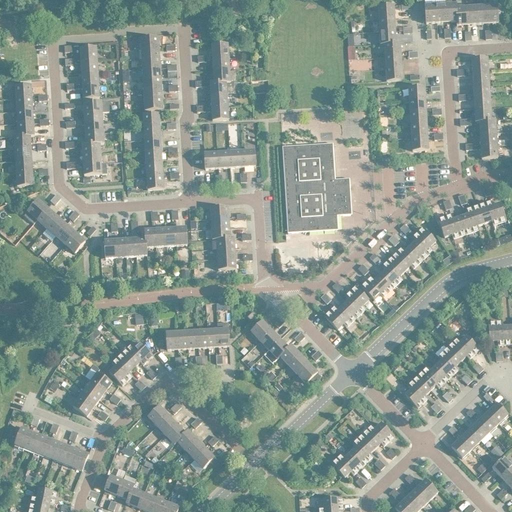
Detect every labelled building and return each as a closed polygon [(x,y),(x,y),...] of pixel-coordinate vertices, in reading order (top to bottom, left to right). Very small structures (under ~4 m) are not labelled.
[(454,20),(459,20),(460,20),(459,6),(459,2),(448,3),(450,20),(454,20)] [(434,22),(439,21),(438,3),(428,4),(429,22),(430,22),(430,21),(433,21),(434,22)] [(445,20),(450,20),(448,3),(438,3),(439,21),(445,21),(445,20)] [(500,3),(489,4),(490,21),(495,21),(495,22),(501,21),(500,3)] [(381,13),(381,18),(397,17),(397,4),(381,5),(381,7),(380,7),(380,13),(381,13)] [(489,4),(479,5),(480,23),(486,22),(490,21),(489,4)] [(460,20),(459,20),(459,24),(466,24),(466,23),(470,23),(469,5),(459,6),(460,20)] [(479,5),(469,5),(470,23),(474,22),(475,23),(480,23),(479,5)] [(382,26),(382,30),(398,29),(397,17),(381,18),(382,19),(381,19),(381,26),(382,26)] [(383,43),(387,43),(387,42),(399,42),(399,41),(398,29),(382,30),(382,31),(381,32),(382,38),(383,38),(383,43)] [(143,37),(144,48),(161,47),(161,42),(162,42),(161,36),(143,37)] [(387,50),(388,55),(404,54),(403,41),(399,41),(399,42),(387,42),(387,43),(387,44),(386,44),(386,50),(387,50)] [(215,44),(215,57),(231,56),(231,55),(232,55),(232,48),(231,48),(231,43),(215,44)] [(83,47),(84,60),(100,59),(100,58),(101,58),(100,51),(99,51),(99,46),(83,47)] [(144,48),(145,58),(162,57),(162,51),(161,51),(161,47),(144,48)] [(388,63),(389,67),(405,66),(404,54),(388,55),(388,56),(387,56),(387,63),(388,63)] [(215,57),(216,69),(232,68),(232,67),(233,67),(233,60),(232,60),(231,56),(215,57)] [(145,58),(145,68),(162,67),(162,63),(163,63),(162,57),(145,58)] [(474,58),(475,71),(491,70),(491,69),(492,69),(492,62),(491,62),(490,57),(474,58)] [(84,60),(85,72),(101,71),(101,70),(102,70),(101,63),(100,63),(100,59),(84,60)] [(405,66),(389,67),(389,68),(388,68),(388,75),(389,75),(389,80),(405,79),(405,66)] [(145,68),(146,78),(164,77),(163,72),(162,67),(145,68)] [(216,69),(217,81),(229,81),(233,81),(233,79),(234,79),(233,73),(232,73),(232,68),(216,69)] [(475,71),(476,83),(492,82),(492,81),(493,81),(492,74),(491,74),(491,70),(475,71)] [(85,72),(85,84),(101,83),(101,82),(102,82),(102,76),(101,76),(101,71),(85,72)] [(146,78),(146,89),(164,87),(163,83),(164,83),(164,77),(146,78)] [(213,81),(214,94),(230,93),(230,92),(231,92),(230,85),(229,85),(229,81),(217,81),(213,81)] [(476,83),(476,95),(493,94),(492,93),(494,93),(493,87),(492,87),(492,82),(476,83)] [(101,83),(85,84),(86,97),(102,96),(102,95),(103,95),(103,88),(102,88),(101,83)] [(18,93),(19,98),(35,97),(34,84),(18,85),(18,86),(17,86),(17,93),(18,93)] [(412,95),(412,100),(428,99),(427,86),(411,87),(411,88),(410,88),(411,95),(412,95)] [(146,89),(147,99),(165,98),(165,92),(164,92),(164,87),(146,89)] [(214,94),(214,106),(230,105),(231,104),(231,98),(230,98),(230,93),(214,94)] [(476,95),(477,108),(493,107),(493,106),(494,106),(494,100),(493,100),(493,94),(476,95)] [(19,105),(19,110),(35,109),(35,97),(19,98),(19,99),(18,99),(18,105),(19,105)] [(165,98),(147,99),(148,109),(166,108),(166,107),(165,107),(164,104),(165,104),(165,98)] [(412,107),(413,112),(429,111),(428,99),(412,100),(412,101),(411,101),(411,107),(412,107)] [(87,106),(87,112),(105,111),(104,100),(86,101),(86,103),(87,103),(87,106)] [(230,105),(214,106),(215,119),(231,118),(231,117),(232,117),(232,110),(231,110),(230,105)] [(478,121),(482,120),(494,119),(494,118),(495,118),(495,112),(494,112),(493,107),(477,108),(478,121)] [(20,118),(20,122),(36,122),(35,109),(19,110),(19,111),(18,111),(19,118),(20,118)] [(88,118),(88,122),(106,121),(105,111),(87,112),(87,118),(88,118)] [(413,120),(414,124),(430,123),(429,111),(413,112),(413,113),(412,113),(412,120),(413,120)] [(146,122),(147,126),(163,125),(162,113),(146,114),(146,115),(145,115),(145,122),(146,122)] [(482,120),(483,132),(499,131),(499,130),(500,130),(499,124),(498,124),(498,119),(494,119),(482,120)] [(88,127),(88,132),(106,131),(106,121),(88,122),(89,127),(88,127)] [(21,130),(21,134),(21,135),(33,134),(33,135),(37,134),(36,122),(20,122),(20,124),(19,124),(20,130),(21,130)] [(230,123),(219,123),(219,131),(225,131),(225,129),(230,128),(230,123)] [(414,132),(414,137),(430,136),(430,123),(414,124),(414,125),(413,125),(413,132),(414,132)] [(147,134),(147,139),(163,138),(163,125),(147,126),(147,127),(146,128),(146,134),(147,134)] [(89,142),(89,143),(103,142),(107,142),(106,131),(88,132),(89,138),(90,142),(89,142)] [(483,132),(483,145),(500,144),(499,143),(500,143),(500,136),(499,136),(499,131),(483,132)] [(17,143),(18,147),(34,147),(33,135),(33,134),(21,135),(21,134),(17,135),(17,136),(16,136),(16,143),(17,143)] [(430,136),(414,137),(414,138),(413,138),(414,144),(415,144),(415,150),(431,149),(430,136)] [(148,146),(148,151),(164,150),(163,138),(147,139),(147,140),(146,140),(147,147),(148,146)] [(85,147),(85,153),(103,152),(103,142),(89,143),(89,142),(85,142),(85,144),(86,144),(86,147),(85,147)] [(354,213),(352,177),(338,178),(336,157),(337,156),(336,156),(336,143),(336,142),(335,142),(322,143),(321,143),(300,144),(299,144),(286,145),(285,145),(285,146),(286,159),(286,160),(287,181),(287,182),(288,195),(288,196),(289,217),(289,218),(290,231),(290,232),(291,232),(304,231),(305,231),(326,229),(326,230),(327,230),(327,229),(340,229),(341,229),(341,228),(340,214),(354,213)] [(500,144),(483,145),(484,158),(500,157),(500,155),(501,155),(501,148),(500,148),(500,144)] [(18,155),(18,160),(34,159),(34,147),(18,147),(18,148),(17,149),(17,155),(18,155)] [(249,149),(245,150),(246,166),(258,165),(257,149),(256,149),(256,148),(249,148),(249,149)] [(224,151),(220,151),(221,167),(233,166),(232,150),(231,150),(231,149),(224,150),(224,151)] [(237,150),(232,150),(233,166),(246,166),(245,150),(244,150),(243,149),(237,149),(237,150)] [(149,159),(149,164),(165,163),(164,150),(148,151),(148,152),(147,152),(148,159),(149,159)] [(221,167),(220,151),(219,151),(219,150),(212,151),(212,152),(207,152),(208,168),(221,167)] [(87,159),(87,163),(104,162),(103,152),(85,153),(86,159),(87,159)] [(19,167),(19,172),(35,171),(34,159),(18,160),(18,161),(17,161),(18,168),(19,167)] [(104,162),(87,163),(87,168),(86,168),(87,174),(105,173),(104,162)] [(149,171),(150,176),(166,175),(165,163),(149,164),(149,165),(148,165),(148,171),(149,171)] [(35,171),(19,172),(19,173),(18,173),(18,180),(19,180),(20,185),(36,184),(35,171)] [(166,175),(150,176),(150,177),(149,177),(149,184),(150,184),(150,189),(166,188),(166,175)] [(37,215),(40,219),(51,207),(41,198),(31,210),(32,211),(31,212),(36,216),(37,215)] [(494,201),(481,205),(487,222),(494,220),(495,220),(492,213),(497,211),(495,204),(494,201)] [(495,220),(494,220),(496,224),(509,219),(503,202),(495,204),(497,211),(492,213),(495,220)] [(487,222),(481,205),(468,209),(470,213),(472,220),(477,218),(480,225),(487,222)] [(213,207),(214,218),(231,217),(230,212),(231,212),(231,206),(213,207)] [(46,224),(49,227),(60,215),(51,207),(40,219),(41,219),(40,220),(45,224),(46,224)] [(470,213),(463,215),(469,233),(481,229),(480,225),(477,218),(472,220),(470,213)] [(447,236),(454,234),(455,233),(453,227),(457,225),(455,218),(454,214),(441,219),(447,236)] [(55,232),(59,235),(69,223),(60,215),(49,227),(50,227),(49,228),(54,233),(55,232)] [(469,233),(463,215),(455,218),(457,225),(453,227),(455,233),(454,234),(456,237),(469,233)] [(214,218),(214,228),(232,227),(232,221),(231,221),(231,217),(214,218)] [(64,240),(68,243),(78,231),(69,223),(59,235),(59,236),(59,237),(64,241),(64,240)] [(89,231),(93,235),(99,228),(95,225),(89,231)] [(183,227),(178,227),(179,244),(190,244),(189,226),(183,226),(183,227)] [(162,228),(158,229),(159,246),(169,245),(168,227),(162,227),(162,228)] [(174,227),(168,227),(169,245),(179,244),(178,227),(174,228),(174,227)] [(215,239),(219,238),(233,237),(233,236),(232,236),(232,233),(233,233),(232,227),(214,228),(215,239)] [(415,237),(418,240),(419,239),(424,245),(427,241),(432,246),(438,241),(425,227),(415,237)] [(147,228),(148,236),(149,246),(159,246),(158,229),(154,229),(153,228),(147,228)] [(78,231),(68,243),(68,244),(68,245),(73,249),(77,252),(88,240),(78,231)] [(510,234),(500,237),(502,244),(511,240),(510,234)] [(142,238),(138,238),(139,255),(150,254),(149,246),(148,236),(142,237),(142,238)] [(219,238),(220,248),(237,247),(237,241),(236,241),(236,237),(237,237),(237,236),(233,236),(233,237),(219,238)] [(134,237),(128,238),(129,256),(139,255),(138,238),(134,238),(134,237)] [(118,239),(119,256),(129,256),(128,238),(122,238),(122,239),(118,239)] [(119,256),(118,239),(113,239),(107,239),(108,257),(119,256)] [(419,239),(418,240),(413,245),(426,258),(435,249),(432,246),(427,241),(424,245),(419,239)] [(413,264),(413,265),(416,268),(426,258),(413,245),(407,250),(412,256),(408,259),(413,264)] [(220,248),(220,258),(237,257),(237,253),(238,253),(237,247),(220,248)] [(405,247),(395,256),(408,270),(413,265),(413,264),(408,259),(412,256),(407,250),(405,247)] [(459,249),(453,251),(456,260),(463,257),(459,249)] [(408,270),(395,256),(385,266),(388,269),(388,268),(393,274),(397,270),(402,275),(408,270)] [(237,257),(220,258),(221,269),(239,268),(238,261),(237,257)] [(388,269),(382,274),(395,287),(405,278),(402,275),(397,270),(393,274),(388,268),(388,269)] [(192,269),(184,269),(184,277),(192,277),(192,269)] [(395,287),(382,274),(377,279),(382,285),(378,288),(383,293),(383,294),(386,297),(395,287)] [(377,279),(374,276),(364,286),(377,299),(383,294),(383,293),(378,288),(382,285),(377,279)] [(348,296),(351,298),(356,303),(360,300),(365,305),(371,299),(358,286),(348,296)] [(346,304),(358,317),(368,308),(365,305),(360,300),(356,303),(351,298),(346,304)] [(349,326),(358,317),(346,304),(340,309),(345,314),(341,318),(346,323),(349,326)] [(340,309),(337,306),(327,316),(340,329),(346,323),(341,318),(345,314),(340,309)] [(250,315),(254,319),(260,314),(256,310),(250,315)] [(145,312),(138,313),(138,323),(146,323),(145,312)] [(259,337),(262,340),(274,329),(265,319),(254,331),(254,332),(258,337),(259,337)] [(492,341),(500,340),(501,340),(500,333),(505,332),(505,325),(505,321),(491,322),(492,341)] [(511,343),(511,324),(505,325),(505,332),(500,333),(501,340),(500,340),(500,344),(511,343)] [(99,327),(94,331),(99,336),(103,332),(99,327)] [(231,327),(220,328),(221,345),(225,345),(232,345),(231,327)] [(210,328),(200,329),(201,346),(205,346),(205,347),(211,346),(210,328)] [(220,328),(210,328),(211,346),(217,346),(217,345),(221,345),(220,328)] [(200,329),(189,330),(191,348),(196,347),(196,346),(201,346),(200,329)] [(268,345),(271,349),(283,338),(274,329),(262,340),(263,341),(262,341),(267,346),(268,345)] [(180,347),(179,330),(169,331),(170,349),(176,349),(176,348),(180,347)] [(189,330),(179,330),(180,347),(185,347),(185,348),(191,348),(189,330)] [(469,335),(463,341),(468,346),(464,350),(469,355),(472,358),(482,348),(469,335)] [(280,358),(283,355),(282,355),(291,347),(291,346),(283,338),(271,349),(272,349),(271,350),(276,355),(276,354),(280,358)] [(460,338),(451,347),(463,360),(469,355),(464,350),(468,346),(463,341),(460,338)] [(143,341),(137,347),(142,352),(138,356),(143,361),(145,364),(155,354),(143,341)] [(134,344),(124,353),(137,366),(143,361),(138,356),(142,352),(137,347),(134,344)] [(288,361),(291,364),(303,353),(294,344),(291,346),(291,347),(282,355),(283,355),(283,356),(282,357),(287,361),(288,361)] [(441,356),(444,359),(449,364),(453,361),(458,366),(458,365),(463,360),(451,347),(441,356)] [(115,362),(117,365),(118,365),(123,370),(126,367),(131,372),(132,372),(137,366),(124,353),(115,362)] [(296,370),(300,373),(311,362),(303,353),(291,364),(292,365),(291,365),(296,370)] [(444,359),(438,364),(451,378),(461,368),(458,365),(458,366),(453,361),(449,364),(444,359)] [(311,362),(300,373),(300,374),(304,379),(305,379),(309,382),(320,371),(311,362)] [(96,363),(94,367),(100,371),(102,369),(96,363)] [(441,387),(451,378),(438,364),(433,369),(432,370),(437,375),(434,379),(439,384),(438,384),(441,387)] [(118,365),(117,365),(112,371),(124,384),(134,374),(132,372),(131,372),(126,367),(123,370),(118,365)] [(430,367),(420,376),(433,389),(438,384),(439,384),(434,379),(437,375),(432,370),(433,369),(430,367)] [(100,371),(93,380),(107,390),(110,386),(110,387),(114,382),(100,371)] [(273,371),(269,375),(273,380),(277,376),(273,371)] [(433,389),(420,376),(410,385),(413,388),(418,393),(422,389),(427,395),(428,394),(433,389)] [(93,380),(87,388),(102,398),(105,394),(105,393),(107,390),(93,380)] [(56,381),(52,386),(58,390),(61,384),(56,381)] [(87,388),(81,396),(95,406),(97,403),(98,403),(102,398),(87,388)] [(413,388),(407,394),(420,407),(430,397),(428,394),(427,395),(422,389),(418,393),(413,388)] [(495,398),(489,392),(486,395),(492,402),(495,398)] [(95,406),(81,396),(75,405),(89,415),(93,410),(92,410),(95,406)] [(499,402),(490,411),(501,423),(502,422),(502,423),(507,418),(507,417),(510,414),(499,402)] [(156,422),(159,425),(171,414),(162,405),(150,416),(151,417),(151,418),(155,422),(156,422)] [(490,411),(481,420),(492,431),(493,431),(498,427),(498,426),(501,423),(490,411)] [(165,431),(168,434),(179,423),(171,414),(159,425),(160,426),(159,427),(164,431),(165,431)] [(481,420),(472,428),(483,440),(484,439),(484,440),(489,435),(489,434),(492,431),(481,420)] [(383,422),(378,427),(377,428),(382,433),(379,437),(384,442),(383,442),(386,445),(396,435),(383,422)] [(177,443),(180,441),(179,440),(188,432),(179,423),(168,434),(169,435),(168,436),(172,440),(173,440),(177,443)] [(365,434),(378,447),(383,442),(384,442),(379,437),(382,433),(377,428),(378,427),(375,425),(365,434)] [(17,443),(27,447),(33,431),(29,429),(30,429),(24,426),(17,443)] [(472,428),(463,437),(474,448),(475,448),(480,444),(480,443),(483,440),(472,428)] [(185,446),(188,449),(199,438),(191,429),(188,432),(179,440),(180,441),(179,442),(184,447),(185,446)] [(27,447),(37,451),(43,434),(38,432),(38,433),(33,431),(27,447)] [(37,451),(46,454),(52,438),(48,437),(49,436),(43,434),(37,451)] [(355,443),(358,446),(363,451),(367,447),(372,453),(373,452),(378,447),(365,434),(355,443)] [(474,448),(463,437),(454,446),(465,457),(466,456),(467,457),(471,452),(474,448)] [(46,454),(56,458),(62,441),(57,439),(57,440),(52,438),(46,454)] [(193,455),(196,458),(208,447),(199,438),(188,449),(189,450),(188,451),(192,456),(193,455)] [(56,458),(65,462),(71,446),(67,444),(68,443),(62,441),(56,458)] [(499,444),(493,450),(500,457),(506,452),(499,444)] [(65,462),(75,466),(81,449),(76,447),(71,446),(65,462)] [(127,446),(125,451),(134,454),(136,449),(127,446)] [(358,446),(353,451),(366,465),(375,455),(373,452),(372,453),(367,447),(363,451),(358,446)] [(208,447),(196,458),(197,459),(196,460),(201,464),(202,464),(205,467),(217,456),(208,447)] [(81,449),(75,466),(85,469),(91,453),(90,452),(90,453),(86,452),(87,451),(81,449)] [(366,465),(353,451),(347,456),(347,457),(352,462),(348,466),(353,471),(356,474),(366,465)] [(347,457),(347,456),(344,454),(334,463),(347,477),(353,471),(348,466),(352,462),(347,457)] [(495,467),(504,477),(511,468),(511,460),(511,459),(510,460),(506,456),(495,467)] [(486,462),(480,468),(484,472),(490,466),(486,462)] [(184,469),(180,473),(185,478),(189,475),(186,472),(189,469),(188,467),(184,470),(184,469)] [(20,470),(17,476),(23,479),(26,472),(20,470)] [(484,478),(487,481),(493,475),(490,472),(484,478)] [(107,489),(119,494),(125,479),(124,478),(118,475),(118,476),(113,474),(107,489)] [(119,494),(130,498),(131,498),(135,487),(137,484),(135,483),(136,482),(130,480),(129,481),(125,479),(119,494)] [(424,484),(420,487),(432,499),(440,492),(428,479),(423,483),(424,484)] [(129,502),(141,507),(147,492),(145,491),(146,490),(140,488),(139,489),(135,487),(131,498),(130,498),(129,502)] [(417,489),(412,493),(425,506),(432,499),(420,487),(417,490),(417,489)] [(41,488),(39,495),(39,496),(46,497),(45,502),(52,504),(56,505),(59,491),(41,488)] [(141,507),(152,511),(158,496),(157,496),(157,495),(151,492),(151,493),(147,492),(141,507)] [(406,501),(416,511),(418,511),(425,506),(412,493),(408,497),(409,498),(406,501)] [(33,508),(51,511),(52,504),(45,502),(46,497),(39,496),(39,495),(35,495),(33,508)] [(152,511),(154,511),(165,511),(170,501),(169,500),(169,499),(163,497),(162,498),(158,496),(152,511)] [(325,498),(326,506),(333,506),(333,511),(341,511),(345,511),(344,497),(325,498)] [(170,501),(165,511),(178,511),(182,505),(180,505),(181,504),(174,502),(170,501)] [(416,511),(406,501),(402,504),(402,503),(397,507),(401,511),(416,511)]
